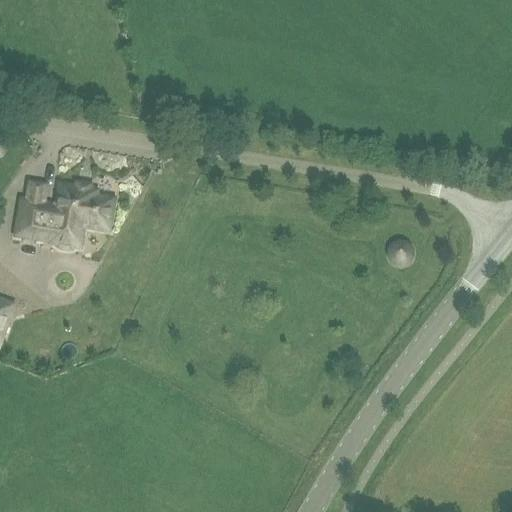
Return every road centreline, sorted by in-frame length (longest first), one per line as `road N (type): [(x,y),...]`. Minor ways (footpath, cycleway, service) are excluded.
road 1 (unclassified): [(508,235),(433,188),(0,113)]
road 2 (tertiary): [(311,511),(385,393),(508,235)]
